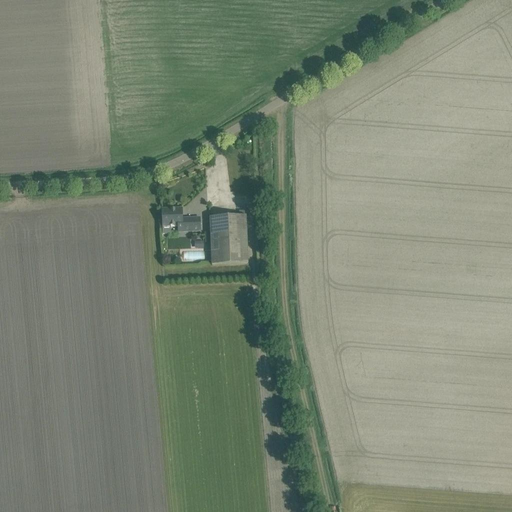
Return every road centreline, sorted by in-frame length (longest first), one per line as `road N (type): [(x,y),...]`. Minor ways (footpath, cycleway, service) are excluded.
road 1 (unclassified): [(0,181),(158,167),(442,0)]
road 2 (track): [(281,96),(289,343),(330,511)]
